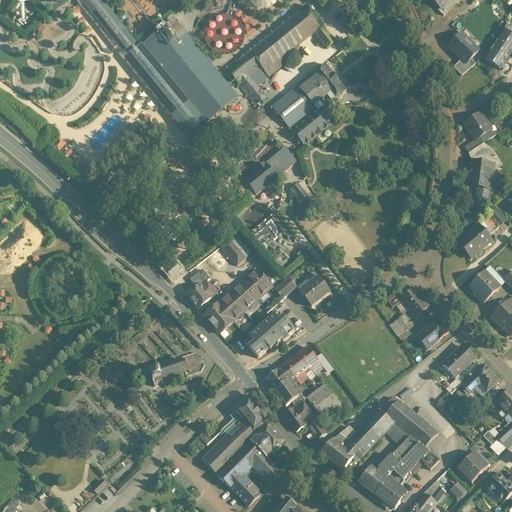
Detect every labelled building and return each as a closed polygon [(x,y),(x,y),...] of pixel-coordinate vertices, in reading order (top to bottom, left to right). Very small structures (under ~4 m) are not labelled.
[(136,44),(101,0),(91,0),(84,6),(122,55),(136,44)] [(158,0),(129,0),(130,16),(159,15),(158,0)] [(431,0),(440,9),(441,9),(449,0),(431,0)] [(451,0),(449,0),(441,9),(440,9),(438,11),(443,16),(455,4),(451,0)] [(322,27),(306,7),(290,21),(305,40),(314,33),(322,27)] [(237,99),(175,19),(164,28),(159,32),(142,45),(205,124),(237,99)] [(290,21),(249,53),(260,68),(265,73),(292,51),(305,40),(290,21)] [(322,27),(314,33),(319,39),(327,32),(322,27)] [(511,50),(511,36),(504,30),(494,46),(509,56),(511,50)] [(327,32),(319,39),(327,48),(335,41),(327,32)] [(462,34),(450,47),(466,62),(478,49),(462,34)] [(205,124),(142,45),(124,60),(187,139),(205,124)] [(509,56),(494,46),(485,59),(500,69),(509,56)] [(292,51),(265,73),(268,77),(296,55),(292,51)] [(249,53),(227,71),(239,85),(249,77),(260,68),(249,53)] [(346,91),(325,65),(304,81),(327,109),(346,91)] [(267,100),(249,77),(239,85),(257,108),(267,100)] [(304,81),(272,107),(304,147),(337,121),(327,109),(304,81)] [(480,114),(464,124),(475,141),(480,138),(491,131),(480,114)] [(238,138),(224,121),(214,130),(227,146),(238,138)] [(475,141),(464,147),(468,153),(483,144),(480,138),(475,141)] [(483,144),(468,153),(471,164),(478,165),(478,161),(484,162),(485,161),(482,157),(491,151),(483,144)] [(285,148),(265,165),(277,179),(297,162),(285,148)] [(484,162),(478,161),(478,165),(471,164),(469,186),(478,187),(477,197),(487,198),(488,188),(490,172),(501,165),(491,151),(482,157),(485,161),(484,162)] [(264,164),(243,181),(256,196),(277,179),(265,165),(264,164)] [(308,200),(297,185),(292,189),(303,204),(308,200)] [(490,214),(491,216),(500,226),(507,220),(497,208),(490,214)] [(491,216),(478,227),(484,233),(486,232),(489,236),(500,226),(491,216)] [(478,227),(458,244),(471,259),(491,242),(484,233),(478,227)] [(246,259),(230,241),(221,248),(237,267),(246,259)] [(309,261),(303,266),(308,271),(314,265),(309,261)] [(489,268),(469,288),(475,294),(473,295),(483,305),(500,289),(499,289),(505,283),(504,282),(508,279),(506,276),(501,281),(489,268)] [(202,271),(190,280),(197,290),(206,283),(210,280),(202,271)] [(298,271),(289,279),(292,282),(301,275),(298,271)] [(257,272),(219,306),(233,322),(271,288),(257,272)] [(317,278),(314,274),(307,279),(310,284),(299,293),(311,308),(312,307),(318,302),(330,293),(318,278),(317,278)] [(289,279),(274,291),(282,300),(297,288),(292,282),(289,279)] [(197,290),(187,297),(186,298),(198,310),(211,299),(206,293),(211,289),(207,283),(206,283),(197,290)] [(428,307),(414,290),(405,298),(400,301),(401,302),(414,318),(428,307)] [(400,292),(388,302),(393,308),(401,302),(400,301),(405,298),(400,292)] [(511,303),(509,301),(491,319),(498,326),(500,325),(511,337),(511,336),(511,303)] [(219,306),(218,305),(204,317),(219,335),(233,323),(233,322),(219,306)] [(252,341),(246,347),(258,359),(269,350),(270,351),(282,341),(283,343),(295,332),(283,318),(278,322),(274,317),(250,338),(252,341)] [(399,318),(389,326),(398,337),(408,330),(399,318)] [(448,332),(438,320),(426,329),(427,330),(421,335),(426,341),(432,336),(437,342),(448,333),(448,332)] [(307,348),(285,365),(298,382),(300,385),(309,379),(305,374),(309,370),(314,376),(323,369),(307,348)] [(458,354),(456,352),(443,365),(455,377),(475,359),(464,348),(458,354)] [(171,365),(165,367),(164,365),(163,366),(164,367),(158,369),(157,367),(156,368),(157,369),(150,371),(150,370),(148,370),(154,388),(156,387),(155,386),(161,383),(162,385),(163,385),(163,383),(168,381),(169,382),(170,382),(170,381),(177,378),(178,379),(179,379),(178,377),(185,375),(185,376),(186,376),(187,375),(182,360),(180,361),(180,362),(172,364),(172,363),(171,363),(171,365)] [(285,365),(265,379),(274,391),(287,382),(291,387),(298,382),(285,365)] [(499,381),(485,366),(472,378),(479,385),(486,393),(496,384),(499,381)] [(472,378),(462,387),(469,394),(479,385),(472,378)] [(457,379),(446,389),(451,395),(462,385),(462,384),(457,379),(456,379),(457,379)] [(274,391),(274,392),(286,407),(291,403),(298,397),(291,387),(287,382),(274,391)] [(496,384),(486,393),(492,399),(501,390),(496,384)] [(324,386),(307,399),(314,408),(332,394),(324,386)] [(492,399),(489,403),(493,408),(497,405),(496,404),(503,398),(503,397),(505,395),(501,390),(492,399)] [(505,395),(503,397),(503,398),(496,404),(497,405),(507,416),(509,415),(511,412),(511,393),(510,391),(505,395)] [(332,394),(314,408),(322,420),(341,406),(332,394)] [(298,397),(291,403),(295,408),(303,402),(305,401),(300,395),(298,397)] [(245,396),(218,419),(222,423),(217,428),(221,433),(223,431),(234,421),(231,417),(249,401),(245,396)] [(249,401),(231,417),(234,421),(223,431),(227,436),(238,426),(241,429),(236,434),(245,445),(255,435),(254,433),(257,430),(260,433),(267,426),(265,423),(249,401)] [(295,408),(284,416),(296,434),(307,426),(316,420),(303,402),(295,408)] [(439,435),(399,402),(384,416),(394,425),(399,429),(398,429),(399,429),(410,438),(419,446),(424,450),(439,435)] [(348,442),(342,449),(359,462),(385,434),(394,425),(384,416),(377,411),(348,442)] [(511,423),(495,439),(498,441),(502,446),(511,437),(511,412),(509,415),(511,417),(511,423)] [(327,435),(316,420),(307,426),(318,441),(327,435)] [(394,425),(385,434),(390,438),(399,429),(398,429),(399,429),(394,425)] [(227,436),(202,461),(216,474),(223,467),(245,445),(236,434),(241,429),(238,426),(227,436)] [(284,443),(267,426),(260,433),(250,443),(267,460),(272,455),(284,443)] [(410,438),(399,429),(390,438),(400,448),(410,438)] [(495,439),(488,432),(483,437),(493,447),(498,441),(495,439)] [(204,433),(199,438),(207,446),(212,441),(204,433)] [(340,435),(332,441),(320,455),(351,479),(362,465),(359,462),(342,449),(348,442),(340,435)] [(511,437),(502,446),(508,451),(511,446),(511,437)] [(400,448),(399,449),(408,457),(419,446),(410,438),(400,448)] [(479,441),(473,446),(476,449),(482,444),(479,441)] [(250,443),(225,469),(223,467),(216,474),(248,508),(260,497),(241,478),(252,468),(270,486),(281,474),(267,460),(250,443)] [(408,457),(402,463),(411,471),(420,461),(428,453),(424,450),(419,446),(408,457)] [(399,449),(384,465),(379,471),(388,478),(391,475),(394,472),(402,463),(408,457),(399,449)] [(435,459),(428,453),(420,461),(427,467),(435,459)] [(474,453),(457,470),(471,484),(488,468),(488,467),(486,469),(475,458),(473,456),(475,454),(474,453)] [(489,466),(478,454),(475,458),(486,469),(488,467),(489,466)] [(435,459),(427,467),(429,470),(438,461),(435,459)] [(411,471),(402,463),(394,472),(403,480),(411,471)] [(377,474),(370,469),(358,484),(374,496),(388,478),(379,471),(377,474)] [(394,472),(391,475),(388,478),(374,496),(394,511),(400,504),(399,503),(406,495),(407,495),(399,488),(405,482),(403,480),(394,472)] [(498,474),(485,488),(502,505),(511,494),(511,487),(507,483),(498,474)] [(442,477),(437,482),(440,485),(445,480),(442,477)] [(92,487),(96,494),(107,487),(103,480),(92,487)] [(459,499),(467,491),(458,482),(450,490),(459,499)] [(432,488),(424,495),(425,496),(415,507),(421,511),(430,511),(436,505),(433,502),(439,494),(432,488)] [(299,511),(296,509),(296,508),(286,500),(276,511),(299,511)] [(16,502),(4,511),(12,511),(15,510),(20,506),(16,502)]
